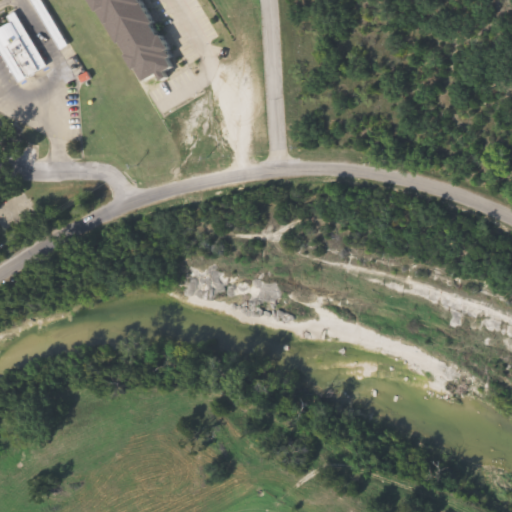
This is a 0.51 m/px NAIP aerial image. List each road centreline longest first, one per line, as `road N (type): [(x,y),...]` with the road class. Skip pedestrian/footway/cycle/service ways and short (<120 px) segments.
road 1 (tertiary): [(0,270),(133,196),(282,173)]
road 2 (tertiary): [(282,173),(400,179),(511,222)]
road 3 (residential): [(269,0),(282,173)]
road 4 (residential): [(133,196),(110,172),(0,162)]
